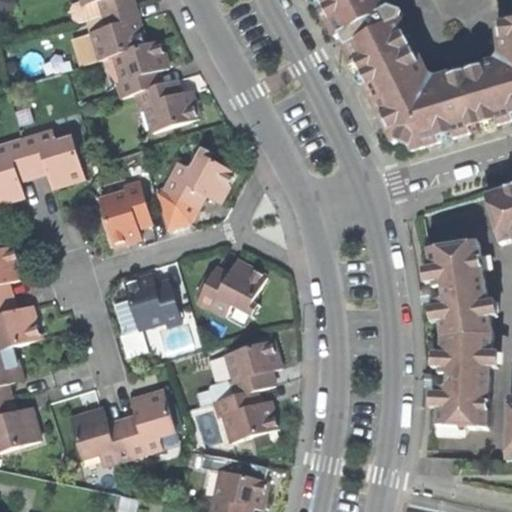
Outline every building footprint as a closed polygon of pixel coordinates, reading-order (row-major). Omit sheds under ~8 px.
[(0,0),(0,10),(18,12),(19,0),(0,0)] [(78,25),(104,17),(135,8),(132,0),(82,0),(83,3),(73,6),(71,11),(73,22),(78,25)] [(511,22),(498,25),(501,56),(495,62),(436,81),(428,78),(401,27),(404,20),(393,12),(386,0),(315,0),(316,0),(314,4),(316,9),(320,10),(322,11),(320,16),(323,21),(327,22),(337,39),(341,37),(344,43),(346,47),(345,48),(354,65),(352,70),(353,73),(361,77),(358,82),(359,85),(366,88),(378,111),(395,146),(407,139),(411,153),(442,143),(446,146),(451,145),(454,140),(472,134),(477,137),(482,135),(484,130),(490,133),(494,132),(497,127),(511,122),(511,22)] [(101,62),(115,57),(147,48),(141,29),(135,8),(104,17),(108,31),(93,35),(101,62)] [(83,66),(98,62),(91,34),(76,38),(83,66)] [(128,98),(136,95),(141,94),(159,88),(155,76),(170,71),(166,56),(162,43),(147,48),(115,57),(124,85),(128,98)] [(122,99),(128,98),(124,85),(118,86),(122,99)] [(154,136),(200,121),(194,104),(191,92),(174,97),(170,85),(159,88),(141,94),(145,109),(154,136)] [(141,110),(145,109),(141,94),(136,95),(141,110)] [(53,134),(24,143),(33,173),(47,169),(49,176),(53,190),(85,181),(73,141),(57,146),(53,134)] [(0,206),(26,198),(21,184),(19,177),(33,173),(24,143),(0,150),(0,206)] [(202,150),(200,155),(212,162),(215,156),(202,150)] [(206,198),(221,205),(237,176),(212,162),(200,155),(191,172),(180,166),(165,193),(158,195),(169,232),(192,225),(199,211),(193,208),(200,195),(206,198)] [(42,178),(49,176),(47,169),(33,173),(35,180),(42,178)] [(28,183),(35,180),(33,173),(19,177),(21,184),(28,183)] [(125,190),(127,194),(142,190),(141,185),(125,190)] [(511,242),(511,188),(489,196),(504,245),(511,242)] [(139,230),(138,225),(151,221),(142,190),(127,194),(100,202),(114,249),(142,240),(139,230)] [(203,204),(206,198),(200,195),(193,208),(199,211),(203,204)] [(153,226),(151,221),(138,225),(139,230),(147,227),(153,226)] [(495,333),(479,242),(430,250),(432,268),(424,269),(426,284),(434,283),(435,289),(427,290),(428,297),(429,304),(437,302),(438,308),(430,309),(433,324),(440,323),(443,333),(442,355),(433,354),(433,370),(441,371),(441,376),(432,375),(432,384),(432,390),(439,390),(439,396),(431,395),(430,411),(438,412),(438,429),(488,431),(495,333)] [(0,303),(7,302),(2,288),(8,286),(25,281),(14,248),(0,252),(0,303)] [(233,308),(249,316),(255,303),(268,279),(238,263),(231,276),(228,283),(214,276),(200,304),(227,318),(233,308)] [(218,269),(214,276),(228,283),(231,276),(225,273),(218,269)] [(172,289),(158,293),(156,286),(153,278),(126,286),(131,302),(140,332),(166,324),(182,319),(172,289)] [(163,283),(156,286),(158,293),(172,289),(170,281),(163,283)] [(10,292),(8,286),(2,288),(7,302),(13,300),(10,292)] [(14,305),(13,300),(7,302),(11,315),(17,314),(14,305)] [(0,343),(3,353),(14,350),(43,342),(34,309),(17,314),(11,315),(7,302),(0,303),(0,343)] [(140,332),(131,302),(115,307),(124,337),(140,332)] [(261,307),(255,303),(249,316),(255,319),(261,307)] [(183,324),(182,319),(166,324),(168,328),(183,324)] [(228,358),(236,384),(240,399),(251,396),(272,390),(267,376),(282,371),(281,367),(279,358),(275,345),(228,358)] [(0,404),(6,402),(2,390),(8,388),(23,383),(14,350),(3,353),(0,354),(0,404)] [(213,392),(217,406),(221,404),(240,399),(236,384),(213,392)] [(9,394),(8,388),(2,390),(6,402),(11,401),(9,394)] [(139,425),(125,430),(134,459),(164,450),(160,438),(177,433),(165,394),(133,403),(137,419),(139,425)] [(232,445),(279,432),(276,420),(271,405),(255,409),(251,396),(240,399),(221,404),(226,420),(232,445)] [(14,408),(11,401),(6,402),(10,417),(16,415),(14,408)] [(0,449),(2,454),(42,443),(32,410),(16,415),(10,417),(6,402),(0,404),(0,449)] [(219,422),(226,420),(221,404),(217,406),(215,406),(219,422)] [(101,457),(104,468),(134,459),(125,430),(112,434),(110,427),(105,412),(72,422),(84,462),(101,457)] [(130,421),(123,423),(125,430),(139,425),(137,419),(130,421)] [(115,426),(110,427),(112,434),(125,430),(123,423),(115,426)] [(268,471),(204,458),(201,473),(220,477),(215,503),(212,511),(245,511),(246,510),(253,511),(262,511),(265,499),(268,486),(265,485),(268,471)] [(130,511),(133,502),(122,500),(118,511),(130,511)] [(205,511),(212,511),(215,503),(208,501),(205,511)]
